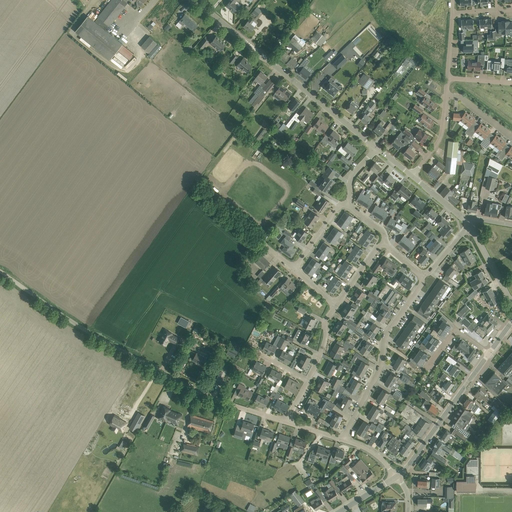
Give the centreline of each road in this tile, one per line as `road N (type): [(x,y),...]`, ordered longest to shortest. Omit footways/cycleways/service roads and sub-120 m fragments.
road 1 (unclassified): [(288,422),(231,406),(133,359),(0,269)]
road 2 (tertiary): [(377,149),(193,0)]
road 3 (residential): [(342,440),(389,329),(426,280)]
road 4 (tertiary): [(398,478),(488,353)]
